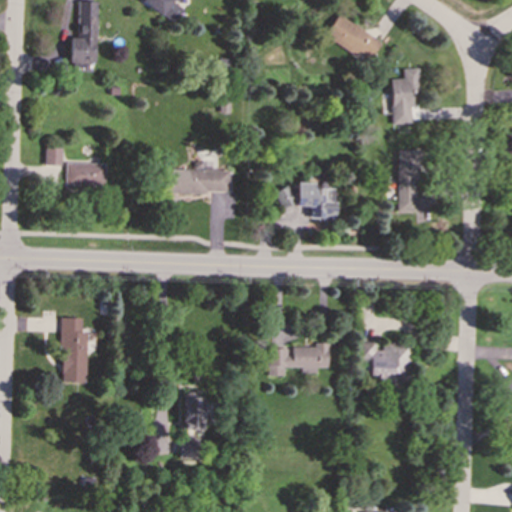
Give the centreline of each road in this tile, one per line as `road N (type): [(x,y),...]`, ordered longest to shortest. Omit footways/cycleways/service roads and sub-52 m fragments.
road 1 (residential): [(0,511),(15,0)]
road 2 (tertiary): [(511,274),(0,260)]
road 3 (residential): [(460,511),(474,45)]
